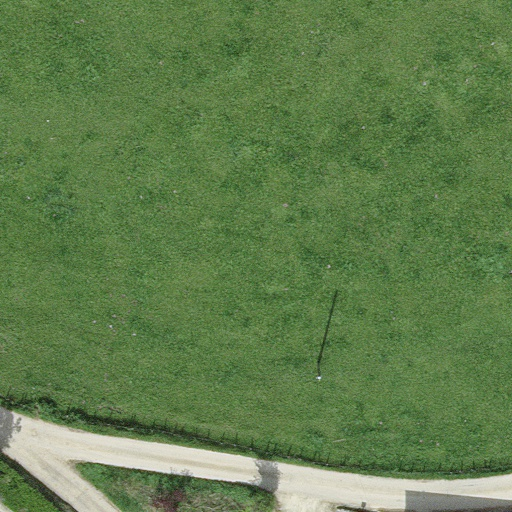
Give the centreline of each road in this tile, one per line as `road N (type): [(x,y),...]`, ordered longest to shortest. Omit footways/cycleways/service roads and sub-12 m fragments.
road 1 (residential): [(511,487),(448,495),(3,430)]
road 2 (residential): [(3,430),(102,511)]
